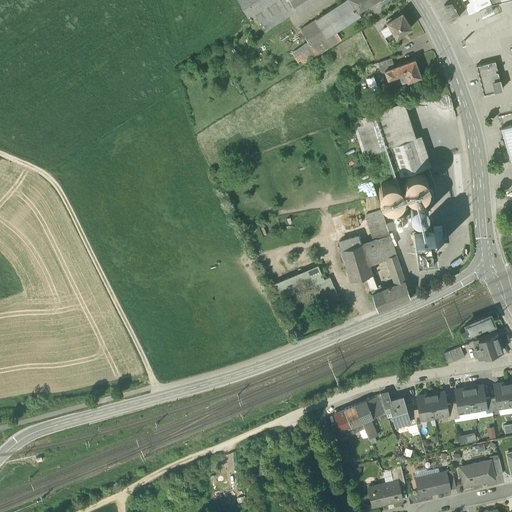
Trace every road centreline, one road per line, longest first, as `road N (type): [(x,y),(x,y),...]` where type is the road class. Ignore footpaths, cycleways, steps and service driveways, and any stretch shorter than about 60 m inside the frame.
road 1 (secondary): [(0,456),(36,430),(281,360),(490,265)]
road 2 (track): [(163,396),(60,185),(0,153)]
road 3 (secondary): [(490,265),(466,109),(452,61),(419,0)]
road 4 (track): [(158,386),(0,414)]
